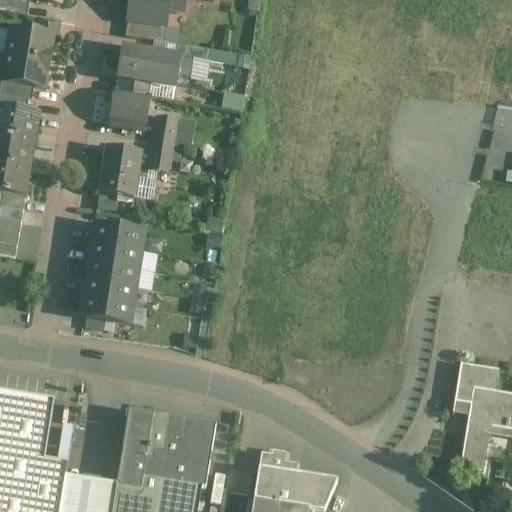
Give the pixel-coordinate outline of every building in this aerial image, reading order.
[(0,0),(0,15),(26,19),(29,2),(13,0),(0,0)] [(184,0),(129,0),(126,23),(165,29),(168,7),(183,9),(184,0)] [(242,16),(221,12),(219,26),(240,30),(242,16)] [(59,24),(38,21),(36,34),(53,37),(53,38),(57,38),(59,24)] [(165,29),(127,23),(124,39),(162,45),(165,29)] [(36,34),(9,30),(5,58),(49,64),(53,38),(53,37),(36,34)] [(184,48),(165,45),(162,57),(179,59),(178,61),(182,61),(184,48)] [(207,52),(184,48),(182,61),(192,63),(205,65),(207,52)] [(162,57),(122,50),(117,81),(150,87),(173,91),(176,77),(178,61),(179,59),(162,57)] [(223,65),(239,67),(240,56),(224,54),(223,65)] [(49,64),(5,58),(0,85),(33,90),(44,92),(49,64)] [(182,61),(178,61),(176,77),(189,80),(192,63),(182,61)] [(150,87),(117,81),(115,93),(148,99),(150,87)] [(33,90),(0,85),(0,86),(0,98),(31,103),(33,90)] [(115,93),(110,127),(143,132),(148,99),(115,93)] [(242,112),(243,98),(223,96),(222,110),(242,112)] [(0,98),(0,110),(39,117),(41,105),(31,103),(0,98)] [(39,117),(0,110),(0,139),(35,145),(39,117)] [(176,122),(156,119),(152,144),(172,147),(176,122)] [(35,145),(0,139),(0,167),(30,173),(35,145)] [(172,147),(152,144),(147,173),(168,176),(172,147)] [(140,157),(106,151),(96,211),(114,214),(117,199),(132,202),(133,200),(136,180),(140,157)] [(30,173),(0,167),(0,197),(2,197),(23,201),(25,201),(30,173)] [(150,183),(136,180),(133,200),(151,203),(154,188),(149,187),(150,183)] [(23,201),(2,197),(0,207),(0,210),(21,214),(23,201)] [(21,214),(0,210),(0,221),(19,225),(21,214)] [(19,225),(0,221),(0,257),(13,259),(19,225)] [(143,236),(94,228),(92,241),(95,241),(95,248),(140,255),(143,236)] [(140,255),(95,248),(94,254),(90,254),(88,265),(138,273),(140,255)] [(138,273),(88,265),(86,277),(90,278),(89,284),(135,291),(138,273)] [(135,291),(89,284),(88,290),(84,290),(82,301),(132,309),(135,291)] [(190,312),(204,315),(210,287),(196,284),(190,312)] [(132,309),(82,301),(80,313),(84,314),(83,321),(129,328),(132,309)] [(511,397),(495,394),(498,373),(460,366),(454,404),(470,407),(459,472),(482,476),(488,439),(511,442),(511,397)] [(52,406),(0,398),(0,511),(58,511),(66,467),(44,463),(52,406)] [(211,431),(127,417),(114,497),(138,501),(140,486),(198,496),(201,496),(211,431)] [(52,463),(62,465),(67,430),(57,428),(52,463)] [(272,454),(271,458),(260,456),(257,476),(251,511),(324,511),(337,485),(328,483),(327,487),(314,485),(315,481),(294,478),(296,468),(283,465),(284,456),(272,454)] [(252,476),(228,472),(224,494),(248,499),(252,476)] [(108,511),(113,488),(66,481),(61,511),(108,511)] [(195,511),(198,496),(140,486),(138,501),(114,497),(111,511),(195,511)]
